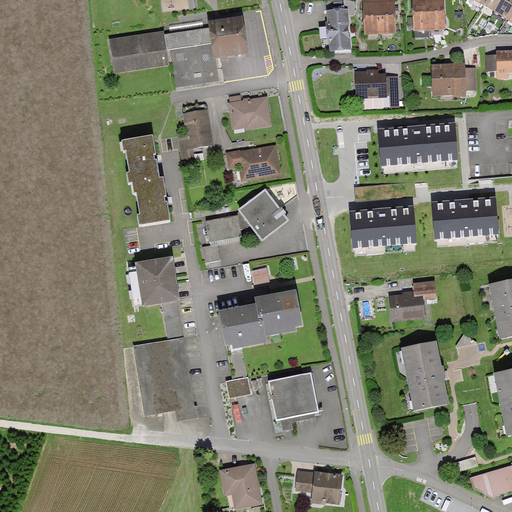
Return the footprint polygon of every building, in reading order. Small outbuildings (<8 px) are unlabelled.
[(395,0),(363,2),(364,34),(396,32),(395,0)] [(443,0),(413,0),(414,30),(444,29),(443,0)] [(511,0),(475,0),(511,21),(511,0)] [(321,41),(327,40),(327,44),(329,44),(330,51),(351,50),(348,9),(328,11),(329,22),(325,22),(325,26),(320,27),(321,41)] [(243,18),(210,23),(210,29),(213,43),(215,59),(223,57),(248,54),(243,18)] [(167,49),(213,43),(210,29),(164,36),(167,49)] [(167,49),(164,36),(164,32),(112,40),(117,73),(169,65),(167,49)] [(511,72),(511,50),(496,50),(496,55),(486,55),(487,71),(497,71),(497,79),(509,78),(509,73),(511,72)] [(468,91),(478,90),(476,67),(466,68),(466,61),(453,62),(453,64),(431,65),(432,96),(452,95),(452,98),(468,97),(468,91)] [(388,92),(399,92),(399,76),(385,76),(385,74),(378,74),(378,69),(367,70),(367,72),(356,72),(357,99),(388,98),(388,96),(388,92)] [(400,108),(399,92),(388,92),(388,96),(390,96),(390,108),(400,108)] [(245,130),(272,126),(268,97),(242,100),(241,95),(230,97),(231,102),(229,103),(233,130),(245,129),(245,130)] [(212,132),(208,109),(182,113),(186,133),(178,134),(183,165),(196,163),(194,149),(214,145),(212,132)] [(418,130),(380,133),(382,168),(457,162),(454,127),(418,130)] [(152,137),(122,142),(124,153),(127,153),(130,173),(127,174),(129,184),(132,183),(134,194),(137,193),(141,215),(137,215),(139,226),(170,221),(166,199),(163,178),(159,179),(156,158),(152,137)] [(226,152),(229,168),(244,166),(245,169),(240,170),(241,181),(281,175),(277,146),(254,149),(241,151),(241,149),(226,152)] [(415,184),(356,188),(357,201),(416,197),(415,184)] [(266,190),(239,211),(241,212),(250,226),(263,242),(290,221),(283,212),(266,190)] [(498,235),(495,199),(468,201),(432,204),(435,240),(498,235)] [(225,207),(215,209),(217,219),(227,217),(225,207)] [(387,212),(352,214),(354,250),(416,245),(414,210),(387,212)] [(243,237),(242,230),(247,228),(250,226),(241,212),(238,213),(239,215),(227,217),(217,219),(207,221),(210,242),(240,237),(243,237)] [(219,244),(203,247),(206,264),(222,261),(219,244)] [(174,256),(137,263),(144,306),(163,303),(179,300),(181,300),(174,256)] [(267,268),(252,271),(255,287),(271,284),(267,268)] [(511,280),(489,285),(500,337),(511,334),(511,280)] [(415,291),(415,296),(423,296),(423,300),(436,300),(435,282),(414,284),(415,291)] [(262,320),(266,338),(298,331),(297,328),(304,327),(296,290),(254,298),(256,306),(258,320),(262,320)] [(390,297),(391,322),(425,319),(423,300),(423,296),(415,296),(415,291),(403,292),(403,296),(390,297)] [(134,346),(145,417),(176,412),(178,422),(200,418),(198,406),(195,406),(179,300),(163,303),(169,341),(134,346)] [(256,306),(220,313),(227,347),(233,346),(234,351),(267,344),(266,338),(262,320),(258,320),(256,306)] [(465,335),(457,347),(457,348),(477,344),(476,343),(465,335)] [(402,350),(414,413),(450,406),(444,375),(437,343),(402,350)] [(511,371),(495,375),(506,436),(511,435),(511,371)] [(310,373),(271,381),(278,421),(286,419),(318,413),(310,373)] [(249,378),(229,381),(231,397),(251,393),(249,378)] [(475,458),(453,465),(456,473),(478,466),(475,458)] [(262,504),(255,464),(219,471),(224,497),(231,496),(234,509),(262,504)] [(511,466),(472,479),(476,491),(492,498),(495,497),(511,491),(511,466)] [(339,506),(343,476),(316,472),(316,474),(298,472),(295,491),(314,493),(312,505),(326,506),(326,504),(339,506)]
